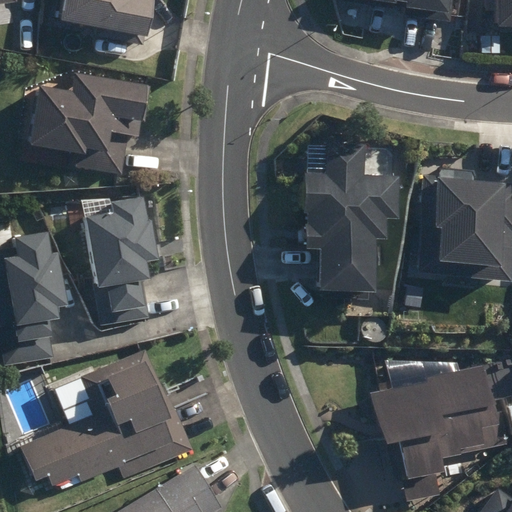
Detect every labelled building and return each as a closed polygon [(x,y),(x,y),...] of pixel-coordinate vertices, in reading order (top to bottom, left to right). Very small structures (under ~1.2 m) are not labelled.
[(56,0),(52,26),(139,42),(146,5),(128,2),(128,0),(56,0)] [(348,0),(349,0),(439,11),(440,0),(348,0)] [(511,0),(487,0),(486,25),(511,25),(511,0)] [(131,141),(140,92),(68,79),(65,98),(32,91),(20,151),(72,160),(71,170),(117,179),(124,140),(131,141)] [(362,144),(321,143),(320,173),(299,172),(299,177),(298,214),(302,214),(301,224),(298,224),(297,248),(312,249),(311,289),(365,291),(367,238),(380,238),(381,220),(395,220),(396,175),(361,173),(362,144)] [(419,176),(409,272),(501,281),(506,235),(511,236),(511,227),(511,185),(469,181),(470,175),(467,171),(439,168),(429,177),(419,176)] [(103,214),(77,218),(88,288),(99,286),(103,313),(120,311),(121,320),(139,317),(133,280),(140,279),(137,261),(148,259),(138,195),(101,201),(103,214)] [(11,257),(0,258),(0,295),(8,344),(0,345),(0,364),(48,356),(42,319),(60,316),(49,249),(42,250),(39,232),(8,237),(11,257)] [(85,416),(12,447),(26,481),(39,476),(42,485),(54,480),(57,487),(111,464),(116,478),(185,448),(167,407),(160,410),(149,384),(152,384),(138,349),(73,376),(83,399),(79,402),(85,416)] [(418,382),(363,393),(374,444),(391,441),(403,500),(433,494),(429,472),(435,470),(433,458),(503,444),(496,411),(486,413),(477,366),(417,378),(418,382)] [(511,396),(501,398),(506,428),(511,426),(511,396)] [(208,511),(217,507),(189,465),(115,511),(208,511)] [(33,500),(27,485),(16,489),(21,504),(33,500)] [(511,511),(511,505),(508,502),(510,500),(494,488),(475,511),(511,511)]
